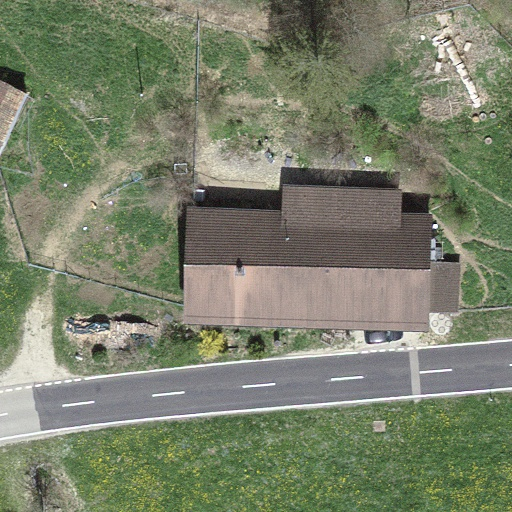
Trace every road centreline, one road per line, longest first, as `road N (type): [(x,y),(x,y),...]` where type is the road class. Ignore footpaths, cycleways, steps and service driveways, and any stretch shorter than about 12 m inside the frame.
road 1 (secondary): [(511,362),(197,390),(0,418)]
road 2 (track): [(16,415),(62,236),(73,208),(96,187),(163,155),(325,160)]
